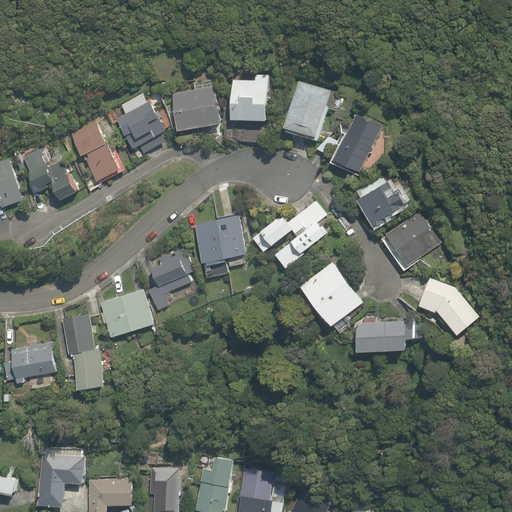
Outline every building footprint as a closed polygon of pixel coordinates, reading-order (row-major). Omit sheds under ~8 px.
[(245,141),(269,142),(271,119),(268,119),(271,74),(257,74),(257,80),(235,79),(233,118),(247,119),(245,141)] [(174,93),(181,130),(224,122),(218,88),(221,88),(219,78),(196,82),(197,89),(174,93)] [(300,134),(314,138),(315,135),(319,136),(333,90),(300,80),(287,126),(301,130),(300,134)] [(141,145),(146,153),(167,141),(163,133),(168,130),(151,100),(119,118),(136,148),(141,145)] [(336,158),(362,171),(372,152),(373,153),(376,147),(374,146),(384,126),(359,113),(336,158)] [(86,178),(92,191),(105,184),(102,179),(124,168),(110,140),(109,141),(98,120),(73,133),(85,155),(88,159),(89,158),(96,171),(93,172),(94,174),(86,178)] [(318,148),(331,155),(338,141),(330,136),(318,148)] [(51,182),(60,200),(64,198),(64,199),(80,190),(65,160),(50,167),(41,148),(26,156),(33,171),(29,173),(32,179),(35,178),(42,191),(51,186),(50,183),(51,182)] [(0,201),(3,200),(5,206),(26,199),(11,158),(0,161),(0,201)] [(360,198),(377,225),(389,218),(388,215),(409,202),(401,189),(396,192),(389,181),(384,184),(360,198)] [(278,253),(289,267),(306,253),(304,251),(328,232),(319,222),(328,215),(317,200),(290,221),(286,216),(282,219),(280,217),(256,236),(267,250),(295,228),(300,235),(278,253)] [(389,232),(411,264),(443,242),(421,211),(389,232)] [(197,223),(205,262),(249,253),(241,214),(197,223)] [(151,288),(160,309),(171,305),(166,293),(194,281),(190,272),(197,270),(187,246),(161,257),(163,262),(155,266),(162,283),(151,288)] [(305,283),(335,323),(365,301),(334,261),(305,283)] [(439,309),(460,334),(481,315),(457,286),(433,276),(421,304),(437,311),(439,309)] [(110,321),(114,336),(157,322),(146,288),(103,302),(106,311),(103,312),(106,322),(110,321)] [(75,353),(81,388),(108,384),(101,347),(97,348),(92,316),(102,314),(98,296),(87,298),(90,313),(64,317),(71,353),(75,353)] [(358,322),(360,350),(408,347),(407,338),(430,337),(430,336),(412,315),(407,320),(377,322),(377,317),(366,317),(366,322),(358,322)] [(19,378),(19,382),(26,381),(26,376),(59,370),(53,341),(14,348),(16,360),(6,362),(9,379),(19,378)] [(42,502),(68,504),(69,481),(86,482),(87,455),(84,455),(84,448),(48,447),(47,453),(44,453),(42,502)] [(199,508),(227,511),(228,511),(236,459),(216,456),(214,468),(205,466),(199,508)] [(157,491),(157,511),(181,511),(183,511),(183,493),(184,493),(184,489),(183,489),(182,466),(153,466),(153,491),(157,491)] [(240,511),(272,511),(273,511),(283,511),(288,478),(293,479),(295,471),(277,469),(276,476),(275,476),(276,471),(245,467),(242,496),(243,496),(240,511)] [(0,489),(17,493),(20,477),(0,472),(0,489)] [(92,479),(92,511),(110,511),(111,504),(136,503),(135,477),(92,479)] [(288,511),(327,511),(332,503),(302,490),(293,510),(291,509),(288,511)] [(381,511),(358,501),(352,511),(381,511)]
